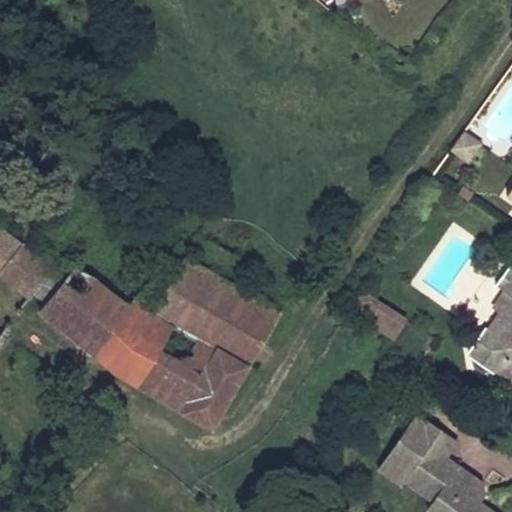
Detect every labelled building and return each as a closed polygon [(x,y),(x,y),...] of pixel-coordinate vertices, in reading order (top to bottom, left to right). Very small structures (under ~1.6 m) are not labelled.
[(461,132),(448,152),(467,164),(480,144),(461,132)] [(79,149),(47,186),(60,196),(90,159),(79,149)] [(47,186),(15,225),(26,234),(38,221),(42,225),(53,213),(49,209),(60,196),(47,186)] [(15,225),(7,235),(19,244),(26,234),(15,225)] [(0,229),(0,274),(29,299),(33,295),(50,270),(19,244),(7,235),(0,229)] [(209,245),(197,262),(241,287),(251,269),(209,245)] [(183,261),(149,316),(244,368),(276,313),(183,261)] [(44,305),(38,312),(116,373),(210,427),(244,368),(149,316),(129,303),(124,309),(74,266),(63,280),(44,305)] [(472,331),(465,340),(471,366),(477,372),(486,371),(488,367),(511,383),(511,270),(507,266),(493,285),(501,290),(511,298),(500,314),(485,334),(481,330),(472,331)] [(50,270),(33,295),(44,305),(63,280),(50,270)] [(501,290),(489,307),(500,314),(511,298),(501,290)] [(362,292),(350,312),(395,340),(406,322),(362,292)] [(437,431),(427,446),(445,460),(456,444),(437,431)] [(427,446),(403,481),(433,503),(428,509),(432,511),(490,511),(478,503),(481,499),(472,492),(478,484),(445,460),(427,446)]
